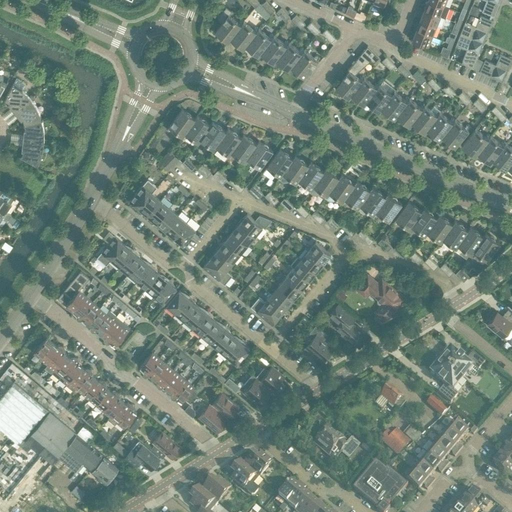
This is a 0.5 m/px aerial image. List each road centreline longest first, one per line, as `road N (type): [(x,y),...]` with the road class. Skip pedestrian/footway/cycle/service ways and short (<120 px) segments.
road 1 (residential): [(221,450),(127,376),(111,373),(105,356),(31,297)]
road 2 (tertiary): [(511,207),(295,113)]
road 3 (residential): [(317,389),(444,311)]
road 4 (residential): [(366,511),(342,493),(326,494),(254,429)]
road 5 (residential): [(511,103),(393,48),(391,40)]
road 6 (residential): [(269,349),(355,245)]
road 7 (residential): [(355,245),(241,198)]
road 8 (residential): [(269,349),(190,281),(185,264)]
